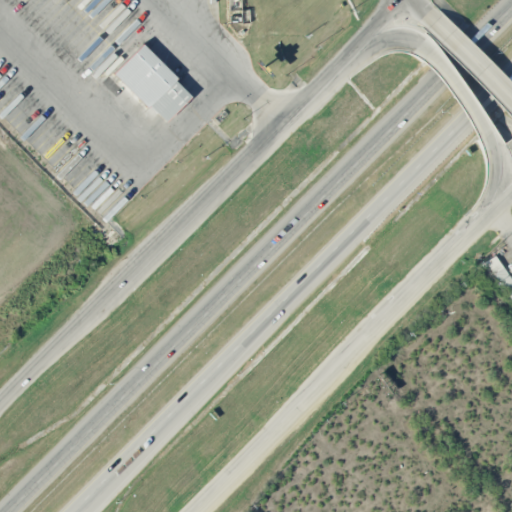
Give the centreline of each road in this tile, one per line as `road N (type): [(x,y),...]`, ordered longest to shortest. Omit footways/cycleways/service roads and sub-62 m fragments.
road 1 (motorway): [(337,184),(7,511)]
road 2 (secondary): [(187,511),(511,197)]
road 3 (motorway): [(75,511),(372,212)]
road 4 (motorway): [(511,7),(337,184)]
road 5 (motorway): [(372,212),(511,72)]
road 6 (secondary): [(337,67),(222,181)]
road 7 (secondary): [(222,181),(113,290)]
road 8 (secondary): [(113,290),(22,382)]
road 9 (secondary): [(489,149),(433,57),(418,46)]
road 10 (tertiary): [(427,12),(511,98)]
road 11 (motorway): [(89,511),(168,421)]
